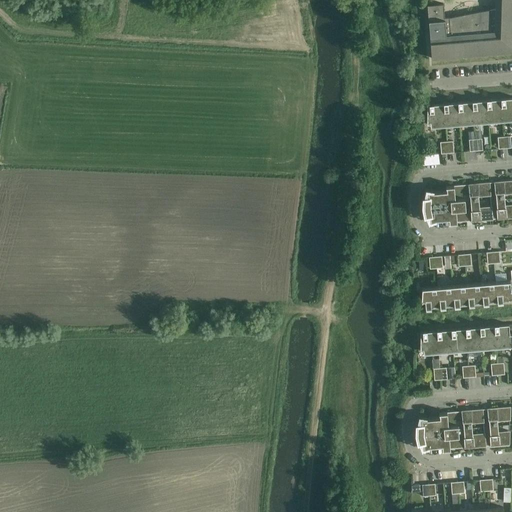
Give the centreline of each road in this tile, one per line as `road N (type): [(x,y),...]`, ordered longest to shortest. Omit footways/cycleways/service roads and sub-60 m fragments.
road 1 (track): [(344,0),(348,35),(303,511)]
road 2 (residential): [(511,460),(425,462),(405,430),(419,402),(511,392)]
road 3 (residential): [(511,234),(442,237),(419,229),(412,205),(419,179),(433,172),(511,165)]
